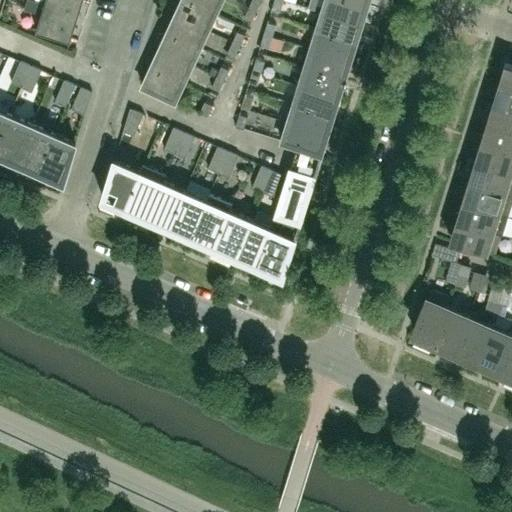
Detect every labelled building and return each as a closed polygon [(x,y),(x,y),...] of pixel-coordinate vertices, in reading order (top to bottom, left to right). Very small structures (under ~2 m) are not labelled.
[(77,19),(82,0),(45,0),(44,3),(35,0),(26,0),(26,3),(77,19)] [(208,29),(216,12),(190,0),(181,0),(175,14),(208,29)] [(190,0),(216,12),(221,0),(190,0)] [(256,9),(260,0),(251,0),(249,6),(256,9)] [(281,10),(283,0),(274,0),(272,8),(281,10)] [(362,23),(367,4),(353,0),(324,0),(322,10),(362,23)] [(70,40),(77,19),(26,3),(24,8),(41,14),(36,30),(70,40)] [(251,20),(256,9),(249,6),(244,16),(251,20)] [(356,41),(362,23),(322,10),(316,29),(356,41)] [(200,47),(208,29),(175,14),(167,31),(200,47)] [(268,21),(264,33),(273,35),(276,24),(268,21)] [(350,60),(356,41),(316,29),(310,47),(350,60)] [(240,44),(245,34),(237,30),(233,41),(240,44)] [(192,64),(200,47),(167,31),(158,49),(192,64)] [(269,47),(273,35),(264,33),(260,44),(269,47)] [(235,55),(240,44),(233,41),(228,51),(235,55)] [(345,78),(350,60),(310,47),(305,65),(345,78)] [(184,82),(192,64),(158,49),(150,66),(184,82)] [(256,58),(252,70),(261,72),(265,60),(256,58)] [(11,81),(22,86),(31,64),(20,59),(11,81)] [(511,86),(511,64),(505,63),(499,83),(511,86)] [(42,68),(31,64),(22,86),(32,90),(42,68)] [(224,79),(229,69),(221,65),(216,76),(224,79)] [(339,96),(345,78),(305,65),(299,84),(339,96)] [(175,100),(184,82),(150,66),(142,85),(175,100)] [(258,84),(261,72),(252,70),(249,81),(258,84)] [(219,90),(224,79),(216,76),(212,86),(219,90)] [(66,105),(75,83),(64,78),(55,100),(66,105)] [(511,86),(499,83),(493,102),(511,108),(511,86)] [(333,115),(339,96),(299,84),(293,102),(333,115)] [(85,113),(92,90),(81,85),(71,107),(85,113)] [(250,109),(253,97),(245,94),(241,106),(250,109)] [(207,115),(212,104),(205,101),(200,111),(207,115)] [(327,133),(333,115),(293,102),(287,120),(327,133)] [(511,129),(511,108),(493,102),(487,122),(511,129)] [(134,134),(144,112),(130,106),(123,130),(134,134)] [(0,135),(10,113),(0,108),(0,135)] [(0,152),(16,159),(32,122),(10,113),(0,135),(0,152)] [(244,128),(248,116),(239,113),(235,125),(244,128)] [(322,152),(327,133),(287,120),(281,140),(297,145),(298,144),(322,152)] [(41,170),(54,132),(32,122),(16,159),(41,170)] [(511,151),(511,129),(487,122),(481,141),(511,151)] [(164,148),(175,152),(184,130),(174,126),(164,148)] [(195,135),(184,130),(175,152),(186,157),(195,135)] [(64,180),(76,142),(54,132),(41,170),(64,180)] [(511,151),(481,141),(475,161),(511,172),(511,151)] [(318,163),(322,152),(298,144),(297,145),(294,156),(318,163)] [(208,167),(219,171),(228,149),(218,145),(208,167)] [(239,154),(228,149),(219,171),(230,176),(239,154)] [(300,220),(318,163),(294,156),(288,175),(276,213),(300,220)] [(125,207),(141,170),(140,169),(114,158),(102,197),(125,207)] [(511,193),(511,172),(475,161),(469,181),(511,193)] [(164,180),(167,173),(143,163),(140,169),(141,170),(125,207),(147,216),(163,179),(164,180)] [(252,186),(263,191),(272,168),(262,164),(252,186)] [(283,173),(272,168),(263,191),(274,195),(283,173)] [(185,189),(164,180),(163,179),(147,216),(169,226),(185,189)] [(509,214),(511,203),(511,193),(469,181),(463,200),(499,211),(509,214)] [(207,198),(206,198),(185,189),(169,226),(190,235),(207,198)] [(230,208),(232,202),(209,192),(206,198),(207,198),(190,235),(213,245),(229,208),(230,208)] [(509,214),(499,211),(463,200),(457,220),(493,231),(501,233),(503,234),(509,214)] [(251,218),(230,208),(229,208),(213,245),(235,255),(251,218)] [(283,276),(300,220),(276,213),(272,227),(272,228),(273,228),(257,264),(283,276)] [(257,264),(273,228),(272,228),(272,227),(251,218),(235,255),(257,264)] [(495,253),(501,233),(493,231),(457,220),(450,240),(487,251),(487,250),(495,253)] [(460,249),(436,241),(432,253),(456,261),(460,249)] [(461,262),(455,283),(466,286),(471,265),(461,262)] [(487,299),(497,302),(503,280),(493,277),(487,299)] [(511,287),(511,282),(503,280),(497,302),(508,304),(511,287)] [(439,343),(449,307),(450,304),(448,304),(450,297),(449,294),(430,289),(428,291),(416,333),(439,343)] [(460,352),(470,317),(471,313),(449,307),(439,343),(460,352)] [(481,362),(491,326),(492,323),(470,317),(460,352),(481,362)] [(502,371),(511,335),(511,331),(491,326),(481,362),(502,371)] [(511,374),(511,335),(502,371),(511,374)]
